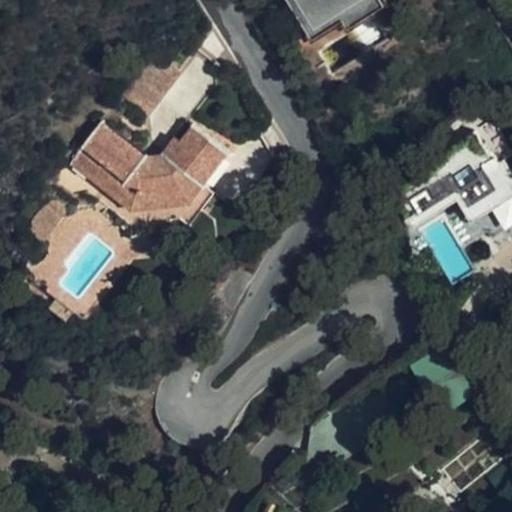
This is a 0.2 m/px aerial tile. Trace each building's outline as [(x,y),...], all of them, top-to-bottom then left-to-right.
[(295,0),(314,30),(337,16),(345,30),(387,4),(384,0),(295,0)] [(121,93),(147,111),(179,69),(154,50),(121,93)] [(410,220),(447,198),(477,246),(511,223),(511,167),(506,158),(511,153),(511,147),(494,120),(445,151),(447,155),(391,190),(410,220)] [(175,185),(190,200),(191,200),(229,149),(196,125),(183,142),(177,137),(165,154),(146,156),(99,122),(70,162),(133,207),(142,189),(175,185)] [(375,188),(370,178),(362,183),(367,193),(375,188)] [(133,207),(190,200),(175,185),(142,189),(133,207)] [(28,224),(41,243),(69,210),(52,195),(28,224)] [(454,359),(444,345),(422,360),(433,374),(454,359)] [(510,444),(492,422),(440,464),(459,487),(510,444)] [(405,489),(365,511),(423,511),(420,505),(416,507),(405,489)] [(457,511),(446,502),(436,511),(457,511)]
